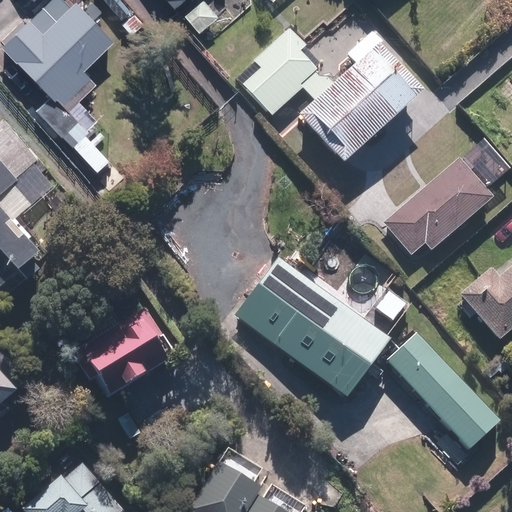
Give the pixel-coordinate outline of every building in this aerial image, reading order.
[(81,0),(49,0),(8,41),(71,104),(129,48),(81,0)] [(349,159),(425,91),(381,42),(305,110),(349,159)] [(0,140),(0,312),(4,316),(64,257),(20,213),(46,186),(0,140)] [(421,258),(496,197),(466,161),(391,222),(421,258)] [(391,339),(278,257),(236,315),(349,397),(391,339)] [(510,342),(511,340),(511,270),(475,306),(510,342)] [(386,327),(402,308),(385,295),(370,313),(386,327)] [(91,339),(115,387),(183,352),(158,304),(91,339)] [(500,418),(417,331),(387,359),(470,447),(500,418)] [(0,415),(32,388),(0,350),(0,415)] [(231,455),(194,511),(306,511),(311,506),(231,455)] [(128,511),(89,465),(36,509),(38,511),(128,511)]
